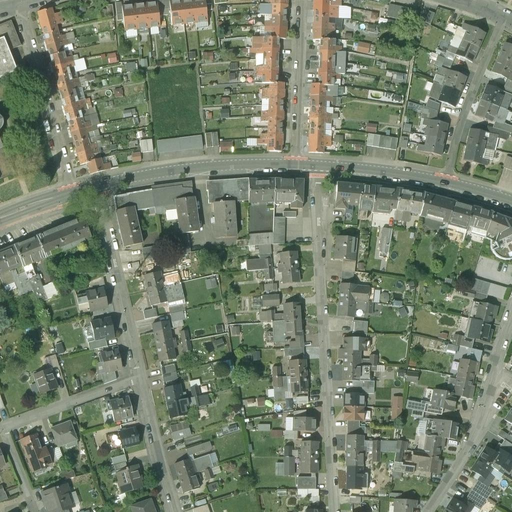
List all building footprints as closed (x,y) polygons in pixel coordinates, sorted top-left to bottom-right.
[(162,0),(156,0),(157,3),(158,16),(164,16),(162,0)] [(168,0),(162,0),(164,16),(170,15),(169,1),(168,0)] [(180,0),(169,1),(170,15),(171,26),(183,24),(180,0)] [(192,0),(181,0),(180,0),(183,24),(195,23),(192,0)] [(204,0),(192,0),(195,23),(207,22),(206,11),(204,0)] [(157,3),(145,4),(147,29),(159,27),(158,16),(157,3)] [(145,4),(133,5),(136,30),(147,29),(145,4)] [(287,5),(264,4),(264,5),(264,10),(271,10),(271,16),(286,17),(286,10),(287,10),(287,5)] [(133,5),(121,7),(123,20),(124,31),(136,30),(133,5)] [(417,10),(389,5),(386,17),(414,23),(417,10)] [(335,7),(313,6),(312,11),(313,11),(313,17),(328,18),(335,18),(335,12),(335,7)] [(379,10),(370,8),(369,16),(378,18),(379,10)] [(51,9),(37,13),(39,19),(38,20),(39,24),(61,18),(60,13),(53,15),(51,9)] [(425,20),(432,23),(437,12),(430,9),(425,20)] [(286,17),(271,16),(271,22),(264,22),(264,27),(286,28),(286,23),(285,23),(286,17)] [(328,18),(313,17),(313,24),(312,24),(312,29),(334,29),(334,24),(327,24),(328,18)] [(61,18),(39,24),(41,29),(42,29),(43,35),(57,31),(56,25),(62,23),(61,18)] [(395,22),(387,20),(386,27),(394,29),(395,22)] [(456,26),(444,20),(439,31),(452,37),(456,26)] [(10,22),(0,25),(0,78),(17,72),(8,51),(20,46),(10,22)] [(485,34),(469,26),(466,31),(462,41),(478,49),(485,34)] [(286,28),(264,27),(263,32),(264,32),(264,38),(270,38),(270,39),(278,39),(285,40),(285,33),(286,33),(286,28)] [(334,29),(312,29),(312,34),(312,40),(319,41),(319,40),(327,40),(327,34),(334,35),(334,29)] [(57,31),(43,35),(45,41),(44,41),(46,46),(67,40),(66,35),(59,37),(57,31)] [(264,38),(263,38),(252,38),(252,49),(256,49),(278,50),(278,45),(277,45),(278,39),(270,39),(270,38),(264,38)] [(67,40),(46,46),(47,51),(48,51),(49,57),(63,53),(63,52),(70,51),(73,50),(71,44),(68,45),(67,40)] [(327,40),(319,40),(319,41),(319,46),(318,46),(318,51),(341,52),(341,47),(334,47),(334,40),(327,40)] [(478,49),(462,41),(458,49),(455,55),(455,56),(472,63),(478,49)] [(369,45),(358,42),(356,52),(367,54),(369,45)] [(511,46),(505,43),(498,58),(511,63),(511,46)] [(458,49),(452,47),(449,53),(455,55),(458,49)] [(278,50),(256,49),(255,54),(262,55),(262,61),(277,61),(277,55),(278,55),(278,50)] [(70,51),(63,52),(63,53),(49,57),(51,63),(50,63),(52,68),(73,62),(72,57),(70,51)] [(341,52),(318,51),(318,56),(319,56),(319,63),(333,63),(333,57),(340,57),(341,52)] [(445,53),(441,51),(439,57),(452,63),(455,56),(449,53),(446,51),(445,53)] [(213,52),(201,53),(202,61),(214,60),(213,52)] [(439,57),(438,56),(434,65),(439,67),(441,68),(442,66),(450,69),(452,63),(439,57)] [(511,71),(511,63),(498,58),(491,73),(507,80),(511,81),(511,74),(511,71)] [(78,60),(76,61),(78,69),(85,67),(83,59),(78,60)] [(277,61),(262,61),(262,67),(255,67),(255,68),(255,72),(277,73),(277,68),(277,61)] [(73,62),(52,68),(53,73),(54,72),(55,78),(69,74),(68,69),(74,67),(73,62)] [(333,63),(319,63),(318,69),(318,74),(340,75),(340,70),(333,69),(333,63)] [(441,68),(439,67),(433,82),(443,86),(446,77),(441,74),(443,68),(441,68)] [(449,71),(443,68),(441,74),(446,77),(449,71)] [(466,77),(449,71),(446,77),(443,86),(460,93),(466,77)] [(277,73),(255,72),(254,84),(261,84),(269,84),(269,83),(276,84),(276,83),(276,78),(277,78),(277,73)] [(69,74),(55,78),(57,84),(56,85),(58,89),(79,83),(78,79),(78,78),(71,80),(69,74)] [(340,75),(318,74),(317,79),(318,79),(318,85),(325,85),(325,86),(332,86),(333,80),(340,80),(340,75)] [(443,86),(433,82),(427,97),(454,107),(460,93),(443,86)] [(79,83),(58,89),(59,94),(60,94),(61,100),(82,94),(81,88),(79,84),(79,83)] [(276,84),(269,83),(269,84),(268,90),(261,89),(261,94),(284,95),(284,90),(283,90),(283,84),(276,83),(276,84)] [(318,85),(311,84),(310,91),(309,96),(332,97),(332,92),(325,91),(325,86),(325,85),(318,85)] [(511,96),(511,89),(504,85),(501,92),(511,96),(511,97),(511,96)] [(501,92),(486,86),(480,101),(506,111),(511,96),(501,92)] [(82,94),(61,100),(63,106),(62,106),(64,111),(85,105),(82,94)] [(284,95),(261,94),(261,100),(268,100),(268,106),(283,107),(283,100),(284,100),(284,95)] [(332,97),(309,96),(309,101),(310,101),(310,108),(324,108),(325,102),(331,102),(332,97)] [(439,104),(427,100),(425,107),(437,111),(439,104)] [(506,111),(480,101),(474,116),(491,123),(492,121),(494,123),(501,125),(502,124),(507,111),(506,111)] [(85,105),(64,111),(65,116),(66,116),(67,122),(82,118),(88,116),(85,105)] [(283,107),(268,106),(268,112),(261,112),(260,117),(283,118),(283,113),(282,113),(283,107)] [(425,107),(423,107),(421,119),(423,120),(435,122),(437,111),(425,107)] [(324,108),(310,108),(309,114),(309,119),(331,119),(331,114),(324,114),(324,108)] [(134,109),(122,111),(123,118),(131,117),(131,116),(135,115),(134,109)] [(82,118),(67,122),(69,128),(68,128),(70,133),(91,127),(88,116),(82,118)] [(283,118),(260,117),(260,122),(267,122),(267,129),(282,129),(282,123),(283,123),(283,118)] [(0,118),(0,179),(13,174),(0,142),(0,129),(1,128),(2,125),(2,122),(1,119),(0,118)] [(331,119),(309,119),(308,124),(309,124),(309,130),(324,130),(324,124),(331,125),(331,119)] [(435,122),(423,120),(422,126),(428,127),(426,137),(444,140),(447,125),(435,122)] [(511,131),(511,127),(502,124),(501,125),(494,123),(492,128),(508,133),(511,134),(511,131)] [(376,125),(366,124),(365,132),(375,133),(376,125)] [(492,128),(486,126),(484,133),(496,135),(495,138),(506,140),(508,133),(492,128)] [(91,127),(70,133),(71,138),(72,137),(73,143),(88,139),(94,138),(99,137),(97,130),(93,132),(92,128),(91,127)] [(282,129),(267,129),(267,135),(260,134),(260,140),(282,140),(282,135),(282,129)] [(484,133),(469,129),(465,145),(483,149),(492,151),(495,138),(496,135),(484,133)] [(324,130),(309,130),(309,136),(308,136),(308,141),(330,142),(330,137),(323,137),(324,130)] [(200,136),(184,138),(185,151),(201,149),(200,136)] [(408,138),(400,137),(399,148),(406,149),(408,138)] [(444,140),(426,137),(424,147),(423,153),(440,157),(444,140)] [(88,139),(73,143),(75,149),(74,150),(76,154),(97,148),(96,144),(94,138),(88,139)] [(184,138),(172,139),(174,152),(185,151),(184,138)] [(172,139),(156,141),(158,154),(174,152),(172,139)] [(282,140),(260,140),(259,145),(266,145),(266,152),(281,152),(281,145),(282,145),(282,140)] [(330,142),(308,141),(308,146),(308,153),(323,154),(323,147),(330,147),(330,142)] [(232,142),(219,143),(219,153),(232,152),(232,142)] [(483,149),(465,145),(462,162),(479,166),(481,159),(483,149)] [(97,148),(76,154),(77,159),(78,159),(80,166),(87,164),(86,163),(101,159),(100,159),(97,148)] [(139,153),(130,154),(131,163),(140,162),(139,153)] [(101,159),(86,163),(87,164),(90,175),(110,169),(109,163),(102,165),(101,159)] [(274,180),(248,181),(248,201),(248,204),(273,202),(274,180)] [(302,181),(274,180),(273,202),(291,203),(290,209),(301,210),(302,181)] [(248,181),(207,184),(209,204),(214,203),(217,238),(236,237),(234,202),(248,201),(248,181)] [(361,186),(337,184),(335,209),(346,210),(347,210),(347,206),(359,207),(361,186)] [(191,186),(151,190),(154,208),(171,205),(170,201),(176,201),(181,234),(199,232),(194,198),(193,198),(191,186)] [(375,187),(361,186),(359,207),(358,210),(372,212),(375,187)] [(392,189),(375,187),(372,212),(372,214),(388,215),(389,210),(395,210),(399,190),(392,189)] [(151,190),(116,196),(113,197),(115,211),(134,207),(135,211),(148,209),(149,215),(155,214),(154,208),(151,190)] [(424,194),(399,190),(395,210),(394,220),(405,222),(406,213),(420,215),(420,214),(424,194)] [(454,202),(424,194),(420,214),(443,220),(444,216),(449,217),(453,202),(454,202)] [(473,207),(453,202),(449,217),(446,228),(465,233),(467,226),(473,207)] [(359,207),(347,206),(347,210),(346,210),(344,225),(357,227),(358,210),(359,207)] [(134,207),(115,211),(122,239),(123,239),(125,247),(140,244),(139,237),(141,237),(137,219),(135,219),(134,212),(135,212),(135,211),(134,207)] [(492,213),(473,207),(467,226),(486,232),(492,213)] [(511,222),(499,217),(500,216),(492,213),(486,232),(484,239),(491,241),(490,247),(493,253),(497,258),(503,260),(510,260),(511,259),(511,222)] [(282,218),(273,218),(272,234),(272,245),(284,244),(285,218),(282,218)] [(82,219),(55,230),(64,251),(91,240),(82,219)] [(384,226),(379,250),(390,252),(395,228),(384,226)] [(45,259),(64,251),(55,230),(36,237),(45,259)] [(272,234),(248,235),(248,240),(248,247),(258,246),(272,245),(272,234)] [(187,236),(176,237),(179,254),(190,252),(187,236)] [(36,237),(14,247),(22,265),(22,267),(30,264),(45,259),(36,237)] [(353,238),(338,237),(336,259),(344,260),(344,261),(353,261),(354,254),(352,253),(353,238)] [(160,246),(142,249),(143,260),(162,257),(160,246)] [(14,247),(0,252),(0,273),(12,269),(22,265),(14,247)] [(297,252),(280,254),(281,267),(278,267),(279,269),(298,268),(297,252)] [(172,256),(156,258),(157,266),(162,266),(173,264),(172,256)] [(271,259),(264,260),(265,270),(272,270),(271,259)] [(264,260),(245,261),(246,272),(265,270),(264,260)] [(353,261),(344,261),(343,271),(353,273),(354,273),(355,262),(353,261)] [(106,276),(100,262),(89,266),(95,281),(106,276)] [(42,287),(37,275),(35,276),(30,264),(22,267),(32,289),(37,303),(41,302),(47,299),(42,287)] [(22,267),(22,265),(12,269),(13,272),(11,272),(18,291),(21,290),(22,293),(32,289),(22,267)] [(298,268),(279,269),(279,271),(282,271),(283,284),(299,283),(298,268)] [(272,270),(265,270),(265,281),(273,280),(272,270)] [(353,273),(343,271),(342,279),(353,280),(353,273)] [(160,272),(144,276),(148,291),(163,287),(167,286),(166,284),(163,285),(160,272)] [(214,279),(204,282),(206,290),(216,288),(214,279)] [(489,285),(472,279),(468,290),(486,295),(489,285)] [(54,282),(45,286),(42,287),(47,299),(59,294),(54,282)] [(163,287),(148,291),(151,306),(167,302),(167,301),(176,299),(176,301),(184,299),(180,283),(163,287)] [(356,287),(341,285),(340,301),(360,302),(365,303),(365,302),(372,303),(373,289),(356,288),(356,287)] [(102,289),(75,295),(78,305),(87,303),(89,311),(107,307),(102,289)] [(278,295),(262,296),(262,307),(279,306),(278,295)] [(360,302),(340,301),(338,317),(355,318),(356,309),(364,310),(364,314),(371,314),(372,303),(365,302),(365,303),(360,302)] [(496,308),(478,304),(474,321),(489,324),(491,317),(494,317),(496,308)] [(179,305),(168,307),(169,314),(181,312),(179,305)] [(299,305),(283,306),(284,316),(281,317),(281,321),(300,320),(299,305)] [(154,309),(143,312),(144,320),(156,317),(154,309)] [(169,314),(171,322),(184,320),(182,312),(181,312),(169,314)] [(109,319),(90,323),(94,339),(104,337),(105,339),(105,340),(114,338),(109,319)] [(275,322),(273,322),(274,343),(286,342),(286,336),(302,335),(300,320),(281,321),(275,322)] [(367,323),(353,321),(352,333),(366,334),(367,323)] [(489,324),(474,321),(470,338),(488,342),(490,333),(488,332),(489,324)] [(169,329),(154,332),(157,347),(176,343),(175,341),(172,342),(169,329)] [(186,331),(180,332),(182,342),(188,341),(186,331)] [(473,341),(461,338),(462,336),(454,334),(452,345),(471,349),(473,341)] [(105,339),(87,343),(89,351),(107,347),(105,340),(105,339)] [(352,340),(343,340),(343,351),(339,350),(339,360),(343,360),(343,366),(362,366),(363,365),(359,365),(360,351),(366,351),(366,340),(352,340)] [(188,341),(182,342),(184,352),(190,351),(188,341)] [(176,343),(157,347),(160,362),(175,359),(173,346),(176,345),(176,343)] [(117,351),(98,355),(100,363),(103,363),(105,373),(114,371),(121,369),(117,351)] [(55,355),(49,357),(53,369),(59,367),(55,355)] [(478,364),(461,360),(457,378),(472,381),(474,373),(476,374),(478,364)] [(305,361),(289,362),(290,375),(286,375),(287,377),(306,376),(305,361)] [(362,366),(343,366),(343,381),(362,382),(362,381),(370,381),(370,372),(369,372),(370,366),(362,366)] [(50,369),(33,375),(40,395),(57,389),(50,369)] [(105,373),(102,374),(104,384),(116,380),(114,371),(105,373)] [(175,373),(161,376),(163,383),(177,380),(175,373)] [(306,376),(287,377),(287,379),(290,379),(291,393),(307,392),(306,376)] [(280,378),(273,378),(275,398),(285,398),(285,392),(287,392),(287,379),(287,377),(280,378)] [(450,394),(434,391),(431,406),(442,409),(453,411),(456,396),(471,399),(473,390),(470,389),(472,381),(457,378),(454,390),(451,389),(450,394)] [(179,385),(164,389),(167,403),(186,399),(186,397),(182,398),(179,385)] [(197,386),(190,388),(192,398),(199,396),(197,386)] [(363,395),(344,394),(344,407),(363,408),(363,395)] [(405,396),(393,395),(393,416),(404,417),(405,396)] [(199,396),(192,398),(194,405),(195,408),(201,407),(199,396)] [(128,397),(109,402),(110,403),(105,404),(107,412),(112,411),(114,421),(132,416),(128,397)] [(259,397),(259,405),(268,405),(268,397),(259,397)] [(186,399),(167,403),(169,411),(170,418),(186,415),(184,405),(186,404),(187,407),(194,405),(192,398),(186,399)] [(431,406),(425,405),(424,412),(441,415),(442,409),(431,406)] [(363,408),(344,407),(343,421),(347,421),(359,421),(362,422),(363,408)] [(306,410),(294,412),(293,418),(305,418),(306,410)] [(305,418),(293,418),(293,432),(297,432),(315,432),(315,431),(314,431),(314,426),(315,426),(315,419),(305,418)] [(458,425),(426,420),(423,436),(426,437),(426,436),(445,439),(445,440),(455,441),(458,425)] [(70,422),(51,429),(58,447),(66,444),(65,442),(76,438),(70,422)] [(135,428),(119,432),(123,448),(139,444),(135,428)] [(184,430),(171,434),(173,441),(186,437),(184,430)] [(293,432),(284,431),(284,440),(297,440),(297,432),(293,432)] [(511,438),(501,431),(497,436),(507,443),(511,446),(511,438)] [(123,448),(119,432),(107,435),(110,451),(123,448)] [(36,434),(21,440),(27,457),(42,451),(41,449),(36,434)] [(445,439),(426,436),(426,437),(424,453),(439,456),(441,448),(443,449),(445,440),(445,439)] [(507,443),(497,436),(494,442),(504,448),(507,443)] [(363,437),(347,437),(346,452),(366,452),(366,450),(363,450),(363,437)] [(394,449),(395,440),(381,440),(381,448),(394,449)] [(317,442),(301,442),(300,458),(317,458),(317,442)] [(42,451),(27,457),(33,474),(52,467),(51,464),(45,449),(45,447),(41,449),(42,451)] [(51,447),(45,449),(51,464),(57,462),(51,447)] [(494,455),(485,449),(478,460),(493,470),(497,463),(501,465),(506,456),(497,450),(494,455)] [(366,452),(346,452),(346,467),(362,467),(363,454),(366,454),(366,452)] [(424,453),(414,452),(412,462),(419,463),(418,469),(420,469),(420,471),(439,474),(441,464),(438,464),(439,456),(424,453)] [(209,454),(190,462),(190,460),(174,465),(179,479),(197,473),(197,472),(204,471),(210,468),(213,467),(212,463),(209,454)] [(125,456),(112,459),(114,466),(125,463),(127,462),(125,456)] [(317,458),(300,458),(300,473),(317,473),(317,458)] [(67,473),(62,460),(57,462),(63,480),(75,477),(73,471),(67,473)] [(493,470),(478,460),(471,471),(480,476),(477,480),(487,487),(487,486),(493,478),(489,476),(493,470)] [(396,461),(396,471),(416,472),(417,465),(405,465),(405,461),(396,461)] [(114,466),(108,468),(109,473),(126,468),(127,468),(125,463),(114,466)] [(127,468),(126,468),(127,470),(117,473),(119,482),(121,481),(124,492),(142,488),(140,480),(141,480),(138,465),(127,468)] [(210,468),(204,471),(207,481),(214,478),(210,468)] [(197,473),(179,479),(184,494),(199,489),(195,479),(198,478),(197,473)] [(315,478),(298,478),(298,490),(315,490),(315,478)] [(477,480),(470,491),(486,500),(493,490),(487,486),(487,487),(477,480)] [(66,485),(41,493),(47,511),(59,511),(73,507),(66,485)] [(486,500),(470,491),(464,501),(474,507),(479,511),(486,500)] [(123,494),(111,498),(114,506),(126,502),(123,494)] [(461,505),(452,499),(445,510),(448,511),(470,511),(474,507),(464,501),(461,505)] [(416,501),(394,500),(394,507),(396,507),(395,511),(411,511),(411,508),(416,509),(416,501)] [(148,501),(131,507),(132,511),(148,511),(151,509),(148,501)]
